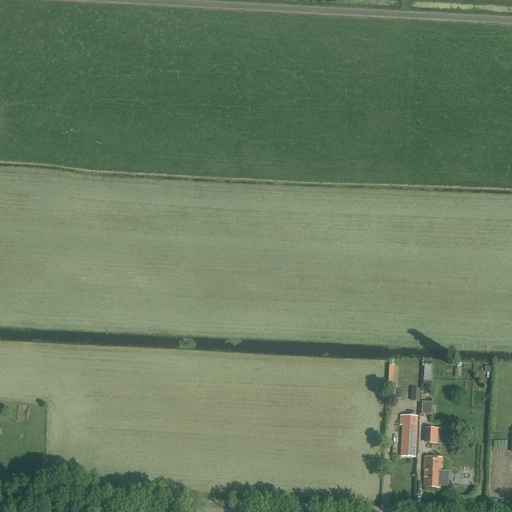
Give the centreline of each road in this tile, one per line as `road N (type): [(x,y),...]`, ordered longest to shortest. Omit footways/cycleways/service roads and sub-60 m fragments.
road 1 (unclassified): [(114,0),(511,20)]
road 2 (tertiary): [(178,511),(0,503)]
